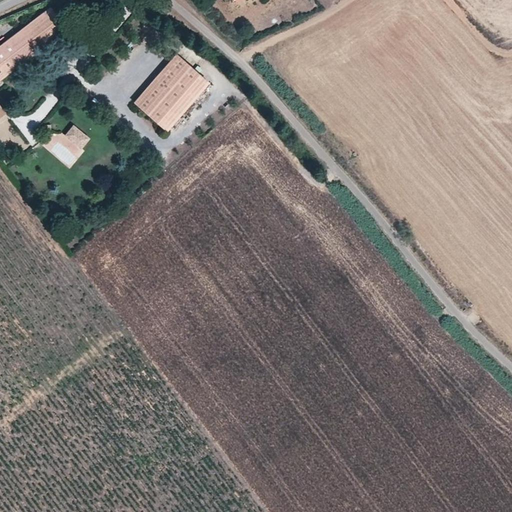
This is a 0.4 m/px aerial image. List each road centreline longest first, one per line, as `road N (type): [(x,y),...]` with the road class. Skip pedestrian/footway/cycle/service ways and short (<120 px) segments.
road 1 (unclassified): [(511,368),(250,71),(170,0)]
road 2 (unknown): [(146,0),(136,25),(49,133),(0,100)]
